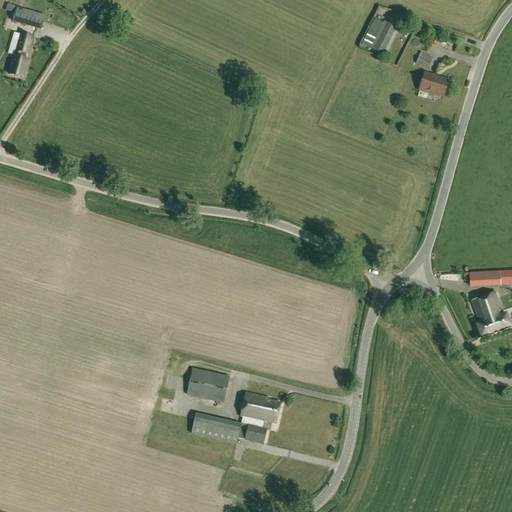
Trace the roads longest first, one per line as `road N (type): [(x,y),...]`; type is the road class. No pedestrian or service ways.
road 1 (unclassified): [(388,287),(313,238),(267,220),(125,195),(0,158)]
road 2 (tertiary): [(424,253),(488,40),(511,8)]
road 3 (tertiary): [(308,511),(335,482),(367,327),(388,287)]
road 4 (unclassified): [(0,142),(102,0)]
road 5 (unclassified): [(511,383),(476,367),(433,293)]
